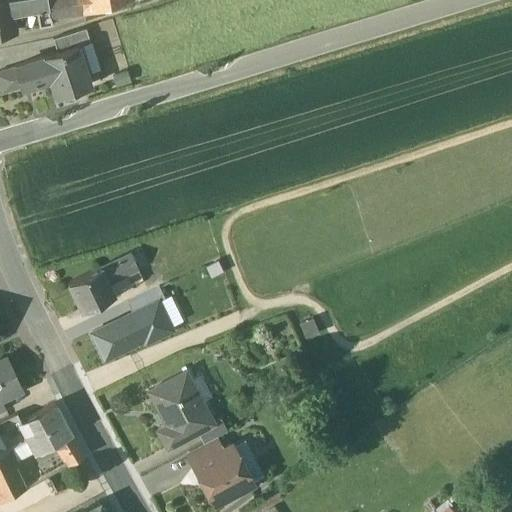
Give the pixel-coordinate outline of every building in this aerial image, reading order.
[(6,0),(7,1),(0,2),(0,32),(15,30),(12,13),(36,10),(39,26),(52,24),(51,18),(50,18),(46,0),(6,0)] [(46,0),(50,18),(51,18),(84,12),(81,0),(46,0)] [(81,0),(84,12),(122,0),(81,0)] [(85,28),(53,38),(57,51),(77,45),(77,46),(90,42),(85,28)] [(90,42),(77,46),(85,73),(98,69),(90,42)] [(57,51),(43,56),(50,78),(55,95),(89,85),(85,73),(77,46),(77,45),(57,51)] [(43,56),(14,65),(15,66),(21,86),(21,87),(50,78),(43,56)] [(15,66),(0,70),(0,92),(0,93),(21,86),(15,66)] [(140,247),(130,252),(136,268),(137,270),(148,264),(140,247)] [(130,252),(100,267),(107,281),(136,268),(130,252)] [(100,267),(67,282),(81,310),(113,294),(107,281),(100,267)] [(159,286),(127,302),(133,314),(157,301),(165,297),(159,286)] [(157,301),(133,314),(93,334),(105,358),(144,338),(145,342),(171,328),(157,301)] [(6,359),(0,361),(0,399),(21,390),(6,359)] [(181,371),(148,389),(166,423),(156,428),(166,446),(197,430),(213,421),(203,403),(199,405),(181,371)] [(54,403),(20,421),(16,413),(14,414),(28,439),(35,452),(55,442),(70,433),(54,403)] [(14,414),(0,421),(0,423),(10,440),(28,439),(14,414)] [(213,421),(197,430),(204,442),(216,435),(227,430),(220,417),(213,421)] [(0,423),(0,502),(22,490),(25,488),(22,483),(2,445),(10,440),(0,423)] [(83,455),(70,433),(55,442),(64,458),(68,464),(83,455)] [(204,442),(189,449),(196,462),(222,448),(216,435),(204,442)] [(222,448),(196,462),(206,482),(203,483),(213,501),(252,480),(231,443),(222,448)] [(64,458),(28,477),(31,484),(47,476),(68,464),(64,458)] [(22,490),(30,504),(55,490),(47,476),(31,484),(28,486),(25,488),(22,490)] [(459,511),(447,498),(430,511),(459,511)]
